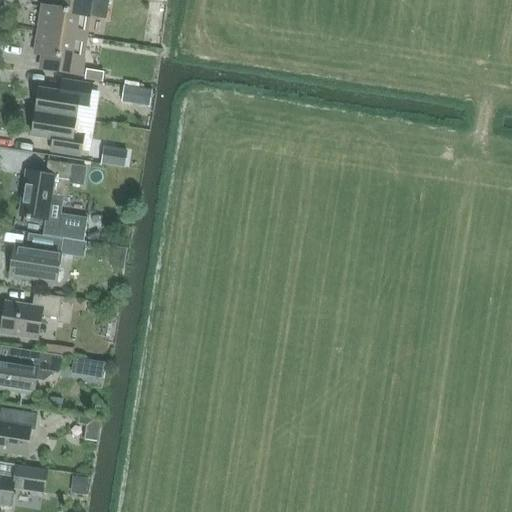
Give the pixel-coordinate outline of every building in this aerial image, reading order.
[(43,7),(39,31),(79,37),(82,15),(90,16),(92,7),(107,10),(108,0),(60,0),(59,10),(43,7)] [(75,60),(79,37),(39,31),(36,54),(51,57),(49,71),(81,76),(83,61),(75,60)] [(94,55),(92,66),(110,70),(112,59),(94,55)] [(40,90),(36,113),(76,120),(78,106),(88,107),(92,86),(63,81),(61,93),(40,90)] [(144,89),(124,86),(121,103),(141,106),(144,89)] [(73,134),(76,120),(36,113),(32,137),(54,140),(52,152),(80,157),(83,136),(73,134)] [(105,150),(103,164),(124,167),(127,154),(105,150)] [(27,172),(19,216),(46,220),(45,227),(44,235),(83,241),(86,219),(60,215),(62,198),(66,199),(69,183),(82,185),(84,168),(71,165),(48,162),(46,175),(27,172)] [(61,254),(63,240),(28,235),(26,249),(15,247),(10,276),(56,283),(61,254)] [(86,302),(62,298),(34,294),(32,307),(6,303),(3,318),(2,318),(0,318),(0,330),(1,331),(1,334),(38,340),(41,316),(58,319),(61,304),(71,305),(71,310),(85,312),(86,302)] [(74,350),(45,345),(44,353),(73,357),(74,350)] [(0,389),(34,395),(36,377),(48,379),(58,371),(60,356),(12,348),(10,362),(0,360),(0,389)] [(76,360),(74,373),(102,378),(104,365),(76,360)] [(0,451),(26,456),(31,430),(35,431),(38,415),(1,409),(0,416),(0,451)] [(44,494),(47,471),(16,466),(14,480),(0,477),(0,505),(10,507),(13,489),(44,494)]
